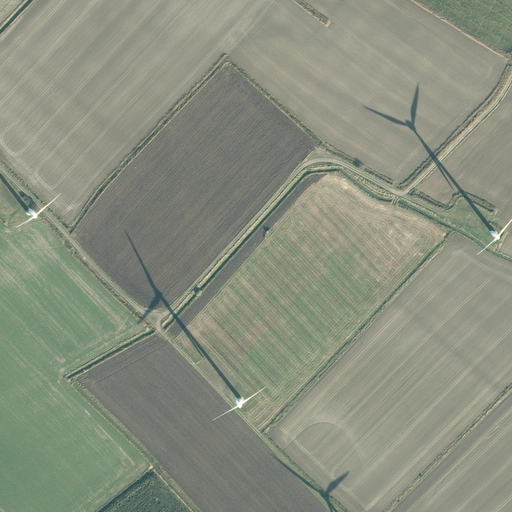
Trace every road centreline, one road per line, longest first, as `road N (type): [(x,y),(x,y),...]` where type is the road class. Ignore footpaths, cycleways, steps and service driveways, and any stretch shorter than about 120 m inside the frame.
road 1 (track): [(461,224),(322,162),(300,169),(179,305),(145,313),(0,167)]
road 2 (track): [(336,511),(145,313)]
road 3 (track): [(400,195),(486,113),(511,76)]
